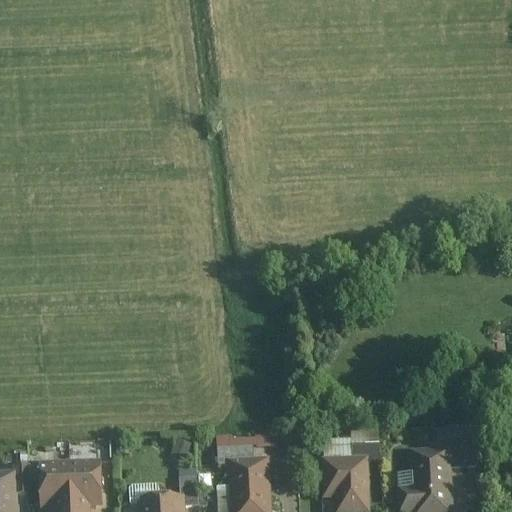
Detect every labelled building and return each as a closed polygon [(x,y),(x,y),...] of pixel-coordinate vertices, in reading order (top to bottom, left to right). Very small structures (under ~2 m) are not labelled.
[(448,447),(448,456),(453,456),(453,475),(482,474),(481,446),(448,447)] [(353,452),(353,465),(370,465),(370,468),(381,468),(381,452),(353,452)] [(219,472),(230,472),(229,467),(255,466),(254,454),(219,456),(219,472)] [(453,511),(453,475),(453,456),(448,456),(411,457),(412,496),(400,496),(399,511),(453,511)] [(371,511),(370,468),(370,465),(353,465),(322,466),(323,507),(336,507),(336,511),(371,511)] [(272,511),(270,466),(255,466),(229,467),(230,472),(231,511),(272,511)] [(69,470),(70,511),(102,511),(102,468),(69,470)] [(70,511),(69,470),(38,471),(39,511),(70,511)] [(13,474),(13,479),(14,501),(28,501),(27,474),(13,474)] [(14,511),(14,501),(13,479),(0,479),(0,511),(14,511)] [(181,487),(181,506),(185,505),(185,511),(198,511),(198,486),(181,487)]
